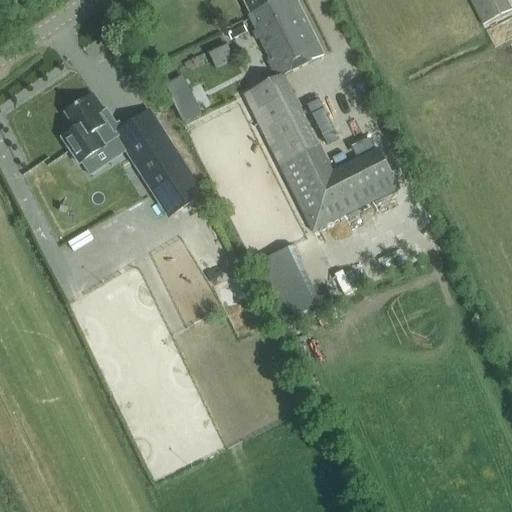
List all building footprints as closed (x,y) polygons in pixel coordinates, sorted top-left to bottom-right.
[(333,174),(284,77),(323,58),(294,0),(242,0),(251,16),(248,17),(256,32),(254,33),(277,81),(249,95),(317,231),(399,189),(379,150),(333,174)] [(505,0),(469,0),(483,27),(511,12),(505,0)] [(226,31),(231,42),(247,34),(242,23),(226,31)] [(234,46),(217,55),(223,67),(240,58),(234,46)] [(65,115),(76,130),(63,139),(80,165),(105,148),(94,133),(105,126),(98,116),(104,112),(93,96),(65,115)] [(321,305),(293,247),(255,266),(283,323),(321,305)]
